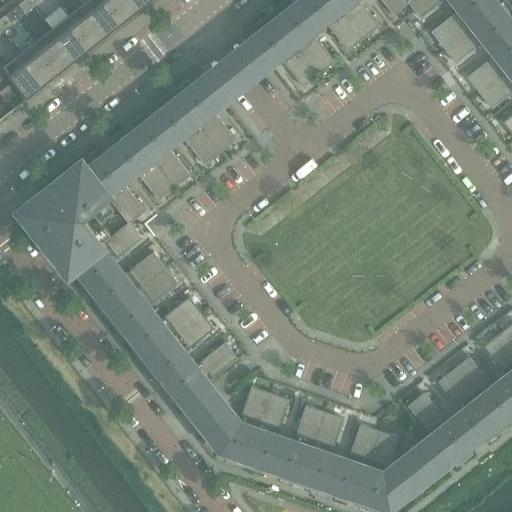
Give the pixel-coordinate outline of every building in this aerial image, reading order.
[(29,0),(24,0),(19,5),(25,13),(34,6),(29,0)] [(123,20),(107,0),(88,0),(84,4),(107,33),(123,20)] [(139,7),(133,0),(107,0),(123,20),(139,7)] [(311,31),(318,26),(299,2),(292,7),(286,0),(285,0),(270,12),(319,74),(335,61),(311,31)] [(334,0),(301,0),(299,2),(318,26),(324,21),(348,51),(364,38),(334,0)] [(360,0),(334,0),(364,38),(380,25),(360,0)] [(381,0),(393,15),(408,3),(409,2),(407,0),(381,0)] [(457,0),(411,0),(409,2),(408,3),(421,18),(443,0),(455,0),(456,1),(457,0)] [(503,0),(457,0),(456,1),(461,7),(431,31),(444,48),(503,0)] [(511,30),(511,23),(510,21),(511,19),(511,7),(506,0),(503,0),(444,48),(456,63),(486,40),(492,46),(511,30)] [(107,33),(84,4),(68,16),(91,45),(107,33)] [(270,12),(254,25),(257,29),(260,33),(255,36),(252,38),(272,62),(279,56),(282,60),(303,87),(319,74),(270,12)] [(0,19),(0,28),(2,31),(11,24),(5,16),(0,19)] [(91,45),(68,16),(52,29),(75,58),(91,45)] [(75,58),(52,29),(36,42),(59,71),(75,58)] [(260,33),(257,29),(191,81),(194,85),(198,81),(201,79),(220,103),(213,109),(215,113),(282,60),(279,56),(272,62),(252,38),(255,36),(260,33)] [(511,67),(511,30),(492,46),(497,53),(467,77),(480,93),(511,67)] [(59,71),(36,42),(20,54),(43,83),(59,71)] [(43,83),(20,54),(3,68),(26,97),(43,83)] [(511,67),(480,93),(492,109),(511,92),(511,67)] [(213,109),(220,103),(201,79),(198,81),(194,85),(191,81),(188,77),(172,90),(221,152),(237,139),(215,113),(213,109)] [(8,86),(0,92),(0,93),(7,102),(15,95),(8,86)] [(172,90),(156,103),(162,111),(155,116),(174,139),(181,134),(204,165),(221,152),(172,90)] [(167,145),(174,139),(155,116),(149,121),(142,113),(127,126),(176,187),(191,175),(167,145)] [(511,114),(503,122),(511,133),(511,114)] [(127,126),(110,138),(117,146),(110,151),(129,175),(135,170),(159,200),(176,187),(127,126)] [(122,181),(129,175),(110,151),(103,157),(97,149),(81,161),(108,194),(130,223),(131,223),(146,211),(122,181)] [(76,219),(108,194),(81,161),(28,203),(29,205),(30,205),(35,212),(28,217),(27,218),(53,252),(62,245),(66,251),(58,257),(69,271),(99,247),(76,219)] [(143,238),(131,223),(130,223),(99,247),(69,271),(81,287),(89,281),(94,288),(118,269),(113,262),(143,238)] [(166,268),(153,251),(123,275),(118,269),(94,288),(99,294),(92,300),(105,316),(166,268)] [(179,283),(166,268),(105,316),(117,332),(124,326),(130,333),(154,314),(149,307),(179,283)] [(202,313),(189,296),(159,320),(154,314),(130,333),(135,339),(127,345),(140,362),(202,313)] [(214,328),(202,313),(140,362),(153,377),(160,371),(166,378),(190,359),(184,352),(214,328)] [(511,322),(499,333),(511,349),(511,322)] [(511,349),(499,333),(483,346),(507,376),(500,381),(511,395),(511,349)] [(238,358),(225,341),(195,365),(190,359),(166,378),(171,385),(163,390),(176,407),(208,382),(238,358)] [(511,395),(500,381),(494,386),(470,356),(454,369),(503,430),(511,423),(511,395)] [(454,369),(438,381),(462,411),(455,416),(474,441),(481,435),(487,443),(503,430),(454,369)] [(229,419),(239,422),(208,382),(176,407),(216,457),(225,460),(228,451),(219,448),(229,419)] [(272,393),(251,386),(239,422),(229,419),(219,448),(228,451),(225,460),(246,467),(272,393)] [(455,416),(448,422),(425,392),(408,405),(430,433),(448,456),(456,467),(473,454),(467,446),(474,441),(455,416)] [(290,399),(272,393),(246,467),(264,474),(267,465),(276,468),(286,439),(277,435),(290,399)] [(326,412),(306,405),(293,441),(286,439),(276,468),(283,470),(280,479),(300,486),(326,412)] [(344,418),(326,412),(300,486),(318,493),(321,483),(331,487),(341,457),(332,454),(344,418)] [(380,431),(360,424),(348,460),(341,457),(331,487),(337,489),(334,498),(355,505),(380,431)] [(399,437),(380,431),(355,505),(373,511),(376,502),(385,506),(395,476),(386,473),(389,464),(399,437)] [(448,456),(430,433),(389,464),(386,473),(395,476),(385,506),(448,456)]
